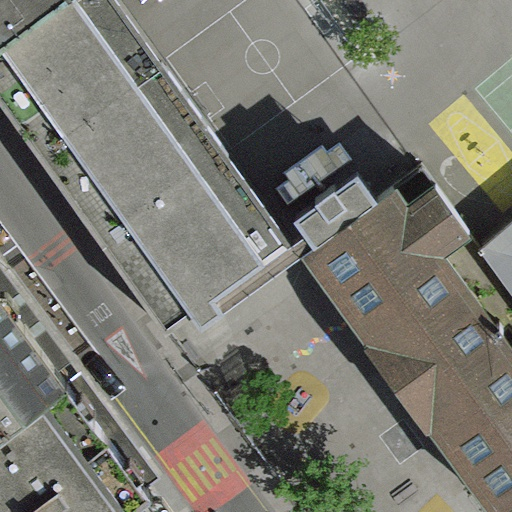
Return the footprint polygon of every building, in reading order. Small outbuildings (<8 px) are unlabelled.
[(0,0),(0,45),(1,45),(62,0),(0,0)] [(262,261),(73,0),(62,0),(1,45),(193,311),(217,293),(262,261)] [(121,0),(73,0),(262,261),(293,239),(121,0)] [(193,311),(1,45),(0,45),(0,97),(167,329),(193,311)] [(295,209),(320,243),(380,199),(355,165),(295,209)] [(320,243),(310,250),(500,510),(511,501),(511,343),(467,283),(444,250),(468,232),(471,229),(437,185),(410,204),(397,187),(380,199),(320,243)] [(511,221),(484,244),(511,281),(511,221)] [(493,264),(468,232),(444,250),(467,283),(493,264)] [(0,287),(0,431),(69,381),(0,287)] [(228,308),(217,293),(193,311),(204,324),(228,308)] [(118,511),(150,489),(69,381),(0,431),(0,511),(118,511)] [(166,511),(150,489),(118,511),(166,511)]
